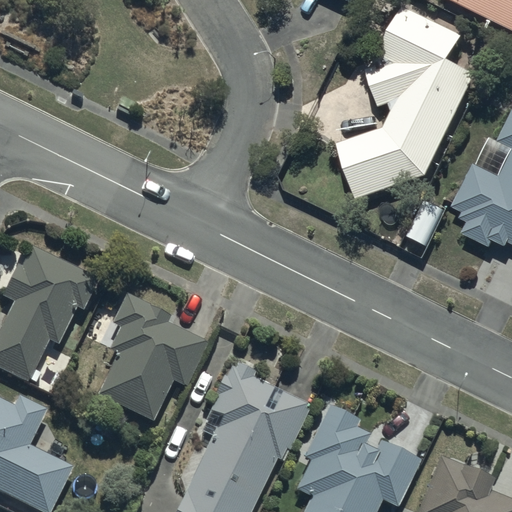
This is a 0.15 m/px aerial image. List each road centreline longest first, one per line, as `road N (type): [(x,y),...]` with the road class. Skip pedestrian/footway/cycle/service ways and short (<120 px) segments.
road 1 (tertiary): [(511,378),(196,224)]
road 2 (residential): [(196,224),(238,154),(251,97),(205,0)]
road 3 (tertiary): [(196,224),(0,125)]
